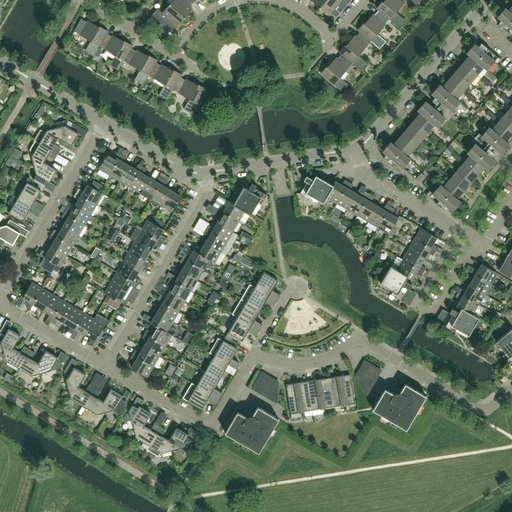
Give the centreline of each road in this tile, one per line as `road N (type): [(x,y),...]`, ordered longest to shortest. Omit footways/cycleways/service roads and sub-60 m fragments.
road 1 (residential): [(254,352),(302,364),(358,337),(475,407),(491,407),(511,389)]
road 2 (residential): [(107,365),(207,193),(204,174)]
road 3 (residential): [(107,365),(209,427),(254,352)]
road 4 (residential): [(0,296),(104,126)]
road 5 (residential): [(354,148),(474,17)]
road 6 (residential): [(204,174),(354,148)]
road 7 (residential): [(453,227),(359,168),(354,148)]
road 8 (residential): [(107,365),(0,305)]
road 9 (residential): [(104,126),(0,61)]
